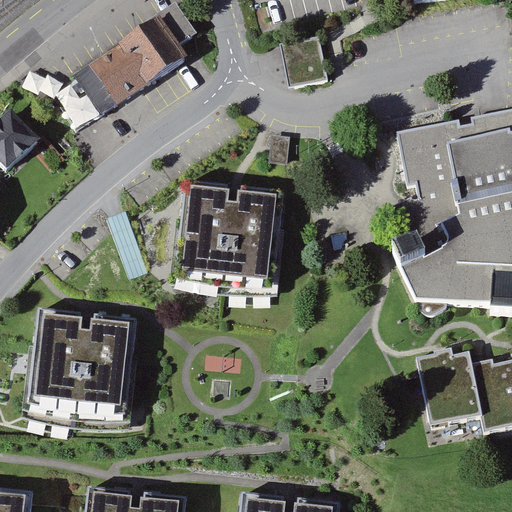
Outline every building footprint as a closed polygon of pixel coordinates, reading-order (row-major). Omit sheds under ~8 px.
[(178,11),(87,69),(114,110),(185,65),(177,51),(196,39),(178,11)] [(318,37),(277,45),(286,92),(327,84),(318,37)] [(9,112),(0,119),(0,178),(1,179),(39,146),(9,112)] [(458,124),(398,137),(407,188),(414,186),(418,200),(415,205),(410,202),(392,212),(385,253),(413,305),(483,309),(482,316),(511,317),(511,113),(470,121),(471,127),(460,130),(458,124)] [(288,142),(271,141),(269,167),(286,168),(288,142)] [(274,201),(189,192),(179,277),(264,287),(274,201)] [(133,226),(118,231),(133,277),(148,273),(133,226)] [(134,328),(34,317),(22,412),(59,423),(92,426),(122,425),(134,328)] [(439,355),(411,361),(426,433),(479,422),(481,435),(511,428),(511,364),(492,369),(491,363),(468,368),(465,356),(449,359),(448,353),(439,355)] [(182,511),(183,506),(86,494),(83,511),(182,511)] [(27,511),(29,499),(0,495),(0,511),(27,511)] [(337,511),(338,511),(243,500),(240,511),(337,511)]
